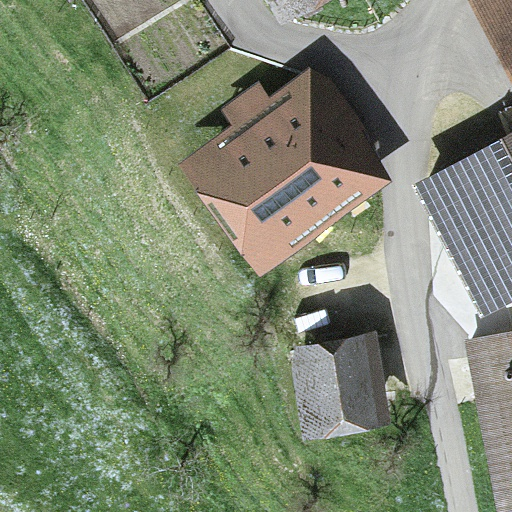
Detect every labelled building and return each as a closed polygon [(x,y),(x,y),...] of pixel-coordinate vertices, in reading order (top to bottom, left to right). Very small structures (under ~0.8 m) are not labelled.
[(511,0),(478,0),(511,62),(511,0)] [(198,153),(260,234),(354,161),(328,127),(351,110),(326,78),(232,148),(222,133),(198,153)] [(482,318),(511,303),(511,133),(413,184),(482,318)] [(511,511),(511,329),(462,339),(497,511),(511,511)] [(392,425),(376,336),(292,351),(308,440),(392,425)]
